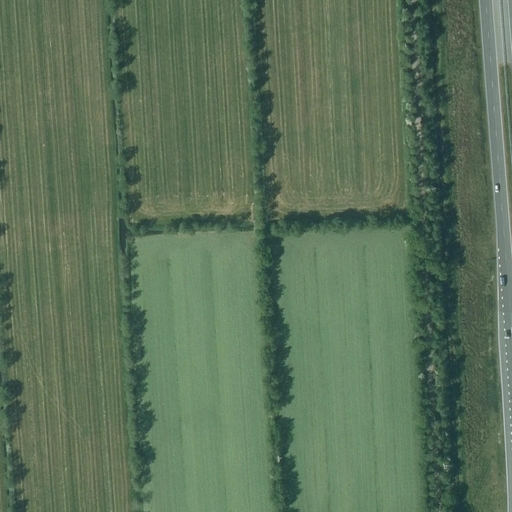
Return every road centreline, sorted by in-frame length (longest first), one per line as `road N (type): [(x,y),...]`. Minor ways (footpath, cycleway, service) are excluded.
road 1 (track): [(437,511),(410,0)]
road 2 (trunk): [(485,0),(511,347)]
